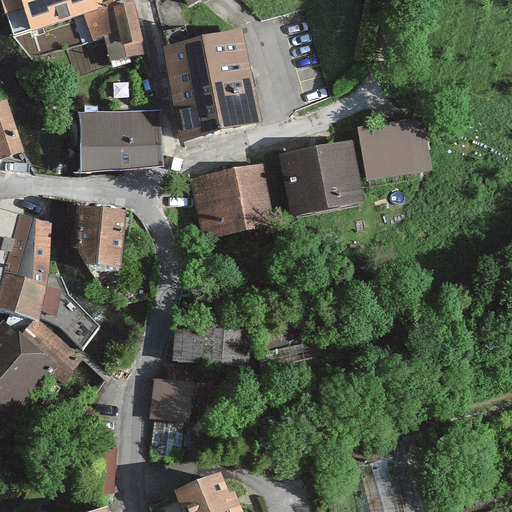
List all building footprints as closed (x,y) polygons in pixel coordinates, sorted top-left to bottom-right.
[(2,0),(18,45),(86,22),(94,47),(106,43),(116,71),(150,59),(134,10),(121,14),(116,0),(2,0)] [(242,40),(166,56),(184,141),(260,125),(242,40)] [(11,105),(0,108),(0,161),(25,154),(11,105)] [(159,120),(83,123),(85,175),(161,171),(159,120)] [(423,125),(362,133),(369,186),(430,178),(423,125)] [(354,149),(284,163),(296,224),(366,210),(354,149)] [(280,213),(274,171),(193,182),(201,246),(264,238),(261,215),(280,213)] [(124,210),(86,208),(83,251),(91,269),(121,271),(124,210)] [(0,296),(19,222),(0,217),(0,296)] [(52,233),(19,222),(0,296),(0,317),(40,332),(42,321),(56,325),(62,298),(48,295),(52,233)] [(253,327),(178,327),(178,367),(253,368),(253,327)] [(0,437),(55,375),(3,328),(0,331),(0,437)] [(193,386),(156,386),(156,422),(192,423),(193,386)] [(400,511),(381,437),(332,445),(349,511),(400,511)] [(239,511),(227,482),(178,502),(182,511),(239,511)] [(511,511),(511,499),(457,511),(511,511)]
